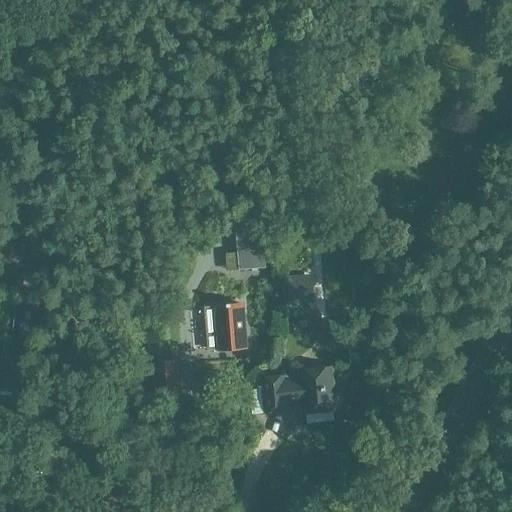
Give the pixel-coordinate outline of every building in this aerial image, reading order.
[(260,215),(236,217),(238,242),(263,240),(260,215)] [(282,277),(285,304),(302,302),(299,275),(282,277)] [(14,336),(29,338),(36,294),(20,292),(15,325),(10,324),(9,331),(15,332),(14,336)] [(214,305),(206,306),(209,349),(217,349),(246,346),(242,300),(213,303),(214,305)] [(182,395),(178,359),(152,361),(155,397),(182,395)] [(266,412),(288,410),(288,403),(303,402),(304,413),(336,410),(332,368),(300,371),(300,378),(285,379),(285,377),(262,379),(266,412)] [(251,421),(265,420),(263,395),(249,396),(251,421)]
